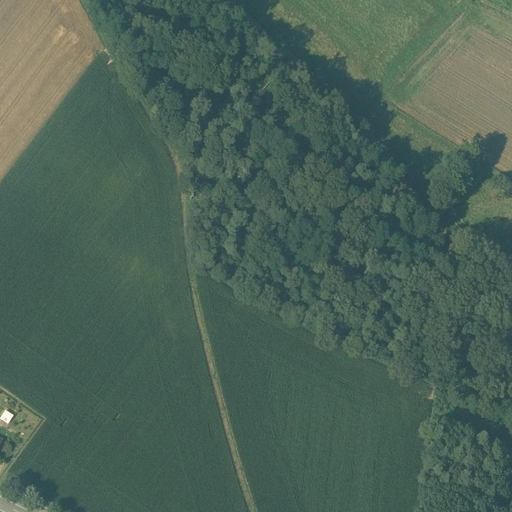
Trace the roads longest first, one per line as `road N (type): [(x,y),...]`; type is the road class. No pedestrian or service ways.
road 1 (track): [(253,511),(198,314),(174,151),(85,0)]
road 2 (residential): [(233,0),(363,124),(415,198),(450,262),(511,422)]
